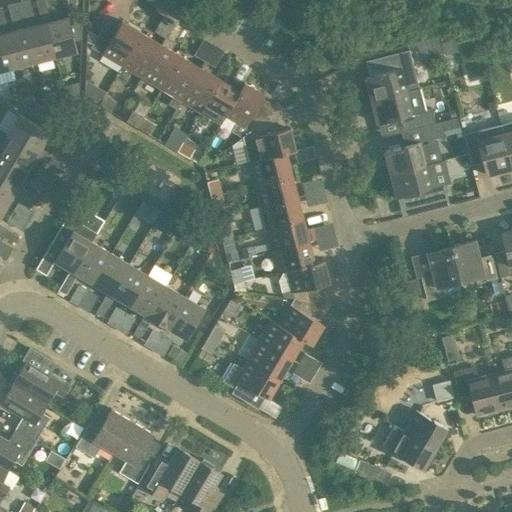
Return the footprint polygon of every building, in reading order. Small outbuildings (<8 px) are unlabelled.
[(36,0),(35,0),(38,12),(46,10),(43,0),(36,0)] [(24,27),(33,62),(54,57),(45,22),(49,21),(46,10),(38,12),(41,23),(24,27)] [(67,16),(49,21),(45,22),(54,57),(76,51),(67,16)] [(0,33),(3,33),(12,67),(33,62),(24,27),(7,32),(4,20),(0,21),(0,33)] [(90,47),(121,65),(140,32),(120,21),(116,27),(106,20),(90,47)] [(140,32),(121,65),(140,77),(160,44),(140,32)] [(0,70),(12,67),(3,33),(0,33),(0,70)] [(415,40),(420,59),(438,55),(433,36),(415,40)] [(455,39),(440,43),(443,54),(457,51),(455,39)] [(160,44),(140,77),(160,89),(179,56),(160,44)] [(399,68),(365,77),(371,100),(417,88),(407,50),(395,53),(399,68)] [(175,108),(199,67),(179,56),(160,89),(172,96),(168,104),(175,108)] [(199,112),(218,79),(199,67),(175,108),(176,109),(180,101),(199,112)] [(224,115),(238,90),(218,79),(199,112),(219,124),(224,115)] [(231,131),(241,137),(249,130),(280,107),(262,96),(263,94),(243,82),(238,90),(224,115),(236,122),(231,131)] [(423,111),(417,88),(371,100),(377,123),(400,117),(404,131),(419,127),(434,123),(430,109),(423,111)] [(43,94),(46,106),(58,103),(55,91),(43,94)] [(2,99),(20,110),(23,109),(18,93),(1,98),(2,99)] [(104,94),(103,95),(98,104),(110,111),(116,101),(104,94)] [(21,99),(24,111),(50,126),(45,105),(35,108),(32,96),(21,99)] [(280,107),(249,130),(257,159),(285,152),(294,150),(288,127),(286,128),(280,107)] [(137,128),(144,117),(132,110),(125,120),(137,128)] [(38,152),(35,155),(45,161),(50,154),(40,148),(49,132),(18,114),(7,134),(38,152)] [(156,125),(144,117),(137,128),(149,135),(156,125)] [(502,133),(501,133),(510,168),(511,167),(511,121),(500,124),(502,133)] [(419,128),(423,141),(445,135),(442,122),(419,128)] [(502,133),(500,124),(462,134),(470,162),(481,159),(485,175),(510,168),(501,133),(502,133)] [(38,152),(7,134),(0,144),(0,154),(27,170),(35,155),(38,152)] [(170,134),(164,144),(177,151),(182,141),(170,134)] [(196,144),(185,137),(182,141),(177,151),(188,158),(196,144)] [(384,150),(390,174),(425,165),(419,142),(419,141),(403,145),(384,150)] [(253,184),(290,174),(285,152),(257,159),(247,161),(253,184)] [(27,170),(0,154),(0,179),(16,189),(18,185),(27,170)] [(60,160),(50,154),(45,161),(55,167),(60,160)] [(430,187),(425,165),(390,174),(396,197),(416,192),(422,211),(449,204),(443,184),(430,187)] [(259,206),(296,196),(290,174),(253,184),(259,206)] [(298,181),(303,204),(324,199),(319,176),(298,181)] [(23,199),(28,191),(18,185),(16,189),(0,179),(0,204),(5,207),(13,193),(23,199)] [(217,179),(206,182),(209,195),(221,192),(217,179)] [(38,197),(28,191),(23,199),(33,204),(38,197)] [(224,205),(221,192),(209,195),(212,208),(224,205)] [(264,228),(302,218),(296,196),(259,206),(264,228)] [(134,197),(121,239),(138,244),(150,203),(134,197)] [(302,218),(264,228),(270,250),(307,240),(314,238),(311,227),(304,229),(302,218)] [(53,261),(69,270),(73,272),(91,241),(96,233),(76,221),(53,261)] [(229,225),(217,228),(220,240),(231,237),(233,237),(229,225)] [(16,234),(6,228),(2,236),(11,242),(16,234)] [(511,273),(511,229),(500,233),(504,250),(493,254),(499,277),(511,273)] [(237,258),(231,237),(220,240),(226,261),(237,258)] [(285,269),(313,262),(307,240),(270,250),(276,272),(285,269)] [(474,240),(450,246),(459,281),(458,277),(473,274),(475,283),(496,278),(490,254),(478,258),(474,240)] [(91,283),(109,252),(91,241),(73,272),(69,270),(63,280),(70,284),(76,274),(91,283)] [(251,246),(241,248),(243,255),(253,253),(251,246)] [(444,285),(459,281),(450,246),(450,249),(427,255),(431,273),(419,276),(426,300),(446,294),(444,285)] [(100,302),(108,306),(113,296),(110,294),(128,263),(109,252),(91,283),(106,292),(100,302)] [(322,260),(313,262),(285,269),(279,280),(283,297),(293,299),(307,301),(304,289),(328,282),(322,260)] [(128,305),(147,274),(128,263),(110,294),(113,296),(128,305)] [(229,271),(232,283),(243,281),(240,268),(229,271)] [(147,316),(165,285),(147,274),(128,305),(143,314),(147,316)] [(416,278),(406,280),(410,296),(420,293),(416,278)] [(64,295),(70,284),(63,280),(57,290),(64,295)] [(166,327),(184,296),(165,285),(147,316),(143,314),(137,324),(145,328),(151,318),(166,327)] [(203,308),(184,296),(166,327),(185,339),(203,308)] [(239,303),(230,297),(223,308),(233,314),(239,303)] [(307,301),(293,299),(278,324),(302,339),(310,344),(322,324),(301,312),(307,301)] [(102,317),(108,306),(100,302),(94,312),(102,317)] [(258,339),(291,359),(302,339),(278,324),(269,319),(258,339)] [(139,338),(145,328),(137,324),(131,334),(139,338)] [(214,324),(207,336),(216,342),(224,330),(214,324)] [(438,338),(448,357),(456,353),(446,334),(438,338)] [(216,342),(207,336),(200,347),(210,353),(216,342)] [(291,359),(258,339),(246,359),(279,378),(291,359)] [(179,349),(172,344),(166,354),(173,359),(179,349)] [(23,356),(24,361),(12,382),(46,403),(52,392),(61,398),(67,387),(74,374),(28,347),(23,356)] [(308,382),(319,361),(301,351),(289,372),(308,382)] [(503,371),(490,374),(499,409),(511,405),(511,355),(500,359),(503,371)] [(233,387),(231,392),(274,418),(281,406),(267,398),(279,378),(246,359),(241,367),(233,362),(222,380),(233,387)] [(475,415),(499,409),(490,374),(476,377),(473,366),(452,371),(458,396),(470,393),(475,415)] [(14,429),(34,442),(48,418),(40,413),(46,403),(12,382),(0,402),(0,404),(21,417),(14,429)] [(437,402),(452,398),(448,382),(433,386),(437,402)] [(100,445),(113,452),(131,421),(110,409),(97,430),(87,424),(74,446),(93,457),(100,445)] [(415,410),(403,431),(434,448),(446,428),(415,410)] [(152,433),(131,421),(113,452),(125,459),(117,472),(136,483),(149,461),(139,455),(152,433)] [(434,448),(403,431),(393,425),(381,445),(422,469),(434,448)] [(0,466),(7,470),(12,461),(20,465),(34,442),(14,429),(7,441),(0,437),(0,466)] [(169,486),(179,492),(198,461),(177,448),(164,471),(153,464),(141,486),(162,498),(169,486)] [(59,469),(64,459),(50,451),(45,461),(59,469)] [(374,466),(354,457),(349,468),(369,477),(374,466)] [(200,462),(198,461),(179,492),(190,498),(183,510),(185,511),(210,511),(216,502),(206,495),(219,473),(211,468),(213,465),(202,459),(200,462)] [(11,488),(17,476),(7,470),(0,466),(0,511),(1,511),(3,507),(0,504),(0,499),(8,486),(11,488)] [(110,511),(89,500),(81,511),(110,511)] [(17,511),(30,511),(33,508),(23,502),(17,511)]
